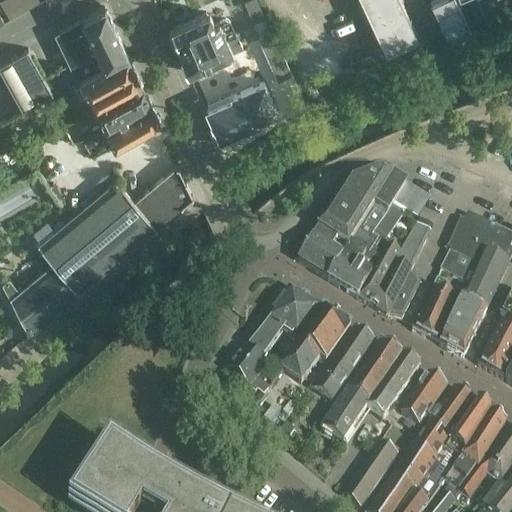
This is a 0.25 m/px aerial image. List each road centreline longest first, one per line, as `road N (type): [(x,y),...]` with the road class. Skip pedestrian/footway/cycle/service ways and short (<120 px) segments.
road 1 (unclassified): [(256,252),(196,369),(194,395),(327,511)]
road 2 (residential): [(256,252),(313,194),(399,147),(423,147),(511,177)]
road 3 (unclassified): [(0,378),(216,181)]
road 4 (unclassified): [(133,0),(216,181)]
